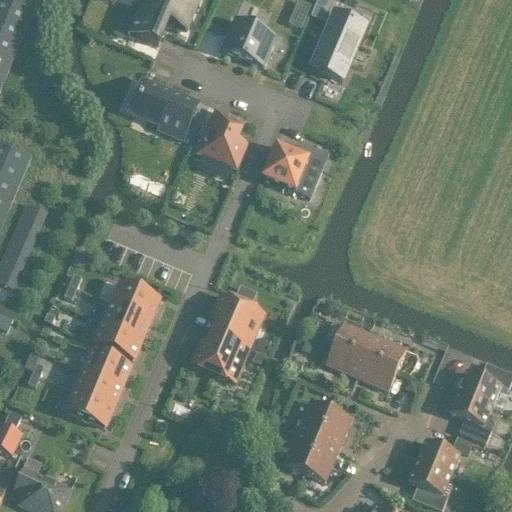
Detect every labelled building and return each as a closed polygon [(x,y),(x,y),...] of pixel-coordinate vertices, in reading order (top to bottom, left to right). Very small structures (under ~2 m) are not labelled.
[(0,112),(47,0),(3,0),(0,8),(0,112)] [(153,0),(154,0),(159,2),(153,16),(148,14),(141,29),(139,28),(137,35),(139,35),(137,40),(166,53),(176,29),(195,37),(197,33),(199,33),(201,27),(199,26),(203,17),(205,18),(208,12),(206,11),(208,7),(191,0),(153,0)] [(331,0),(328,0),(319,23),(334,29),(344,5),(331,0)] [(300,22),(297,30),(309,35),(312,27),(300,22)] [(332,64),(327,77),(350,87),(359,66),(353,64),(358,51),(364,54),(373,34),(344,22),(329,56),(336,59),(334,65),(332,64)] [(243,25),(229,57),(272,76),(276,66),(286,44),(284,43),(283,43),(244,26),(245,26),(243,25)] [(148,107),(144,117),(171,128),(167,137),(191,148),(199,130),(207,111),(195,107),(155,90),(149,104),(149,103),(147,107),(148,107)] [(219,131),(207,159),(244,175),(254,151),(245,147),(252,130),(224,119),(219,131)] [(0,253),(38,161),(0,145),(0,253)] [(284,152),(270,186),(318,206),(326,187),(332,173),(325,170),(330,159),(313,152),(309,163),(284,152)] [(159,184),(155,194),(170,201),(175,191),(159,184)] [(34,210),(0,287),(21,297),(55,219),(34,210)] [(83,282),(78,293),(85,296),(90,285),(83,282)] [(129,290),(121,311),(158,327),(167,306),(129,290)] [(78,293),(73,304),(80,308),(85,296),(78,293)] [(229,302),(219,326),(241,335),(237,346),(257,355),(271,320),(229,302)] [(334,307),(330,318),(340,322),(345,312),(334,307)] [(121,311),(112,331),(150,347),(158,327),(121,311)] [(22,322),(0,312),(0,331),(15,338),(22,322)] [(55,321),(52,329),(53,329),(56,330),(60,332),(63,325),(59,323),(56,322),(55,321)] [(112,331),(103,352),(141,368),(150,347),(112,331)] [(342,351),(374,365),(383,344),(351,331),(342,351)] [(63,343),(61,348),(68,351),(70,346),(63,343)] [(269,344),(264,355),(274,359),(278,348),(269,344)] [(374,365),(405,378),(414,357),(383,344),(374,365)] [(210,348),(200,372),(242,390),(257,355),(237,346),(232,357),(210,348)] [(59,351),(54,362),(62,366),(67,354),(59,351)] [(365,386),(374,365),(342,351),(333,372),(365,386)] [(101,357),(92,378),(130,394),(138,373),(101,357)] [(264,359),(261,368),(269,371),(272,362),(264,359)] [(374,365),(365,386),(397,399),(405,378),(374,365)] [(302,367),(299,377),(307,380),(311,370),(302,367)] [(46,369),(41,380),(49,383),(53,372),(46,369)] [(468,400),(501,413),(509,394),(511,395),(511,375),(499,371),(493,386),(476,380),(468,400)] [(92,378),(84,398),(121,414),(130,394),(92,378)] [(41,380),(36,391),(44,395),(49,383),(41,380)] [(416,383),(411,395),(423,400),(428,388),(416,383)] [(84,398),(75,419),(112,435),(121,414),(84,398)] [(501,413),(468,400),(460,420),(477,427),(471,441),(495,451),(501,434),(494,432),(501,413)] [(306,440),(327,449),(339,418),(318,409),(306,440)] [(19,417),(11,433),(22,439),(30,423),(19,417)] [(327,449),(347,457),(360,427),(339,418),(327,449)] [(0,453),(20,463),(30,442),(22,439),(11,433),(10,432),(0,452),(0,453)] [(278,437),(273,450),(281,454),(286,440),(278,437)] [(327,449),(306,440),(292,472),(313,480),(327,449)] [(465,444),(461,456),(474,463),(480,450),(465,444)] [(327,449),(313,480),(334,489),(347,457),(327,449)] [(425,470),(460,484),(468,463),(433,449),(425,470)] [(32,503),(28,511),(70,511),(76,499),(43,483),(48,473),(35,467),(21,498),(32,503)] [(460,484),(425,470),(417,490),(427,494),(421,509),(429,511),(453,511),(456,505),(452,503),(460,484)] [(0,511),(5,511),(10,502),(0,497),(0,511)] [(275,511),(280,502),(272,498),(266,511),(275,511)]
